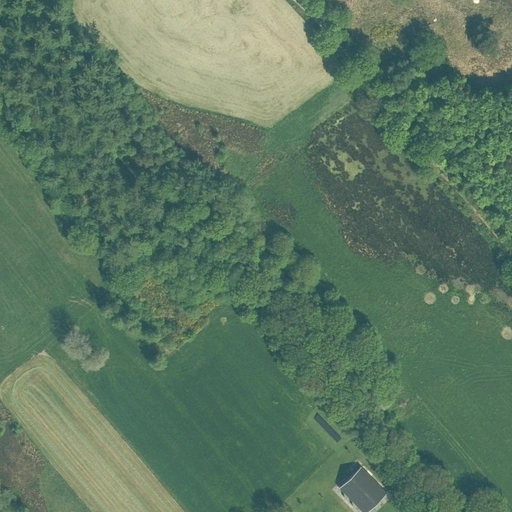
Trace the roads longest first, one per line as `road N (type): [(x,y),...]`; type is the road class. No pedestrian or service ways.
road 1 (track): [(511,252),(294,0)]
road 2 (track): [(372,89),(445,64),(511,62)]
